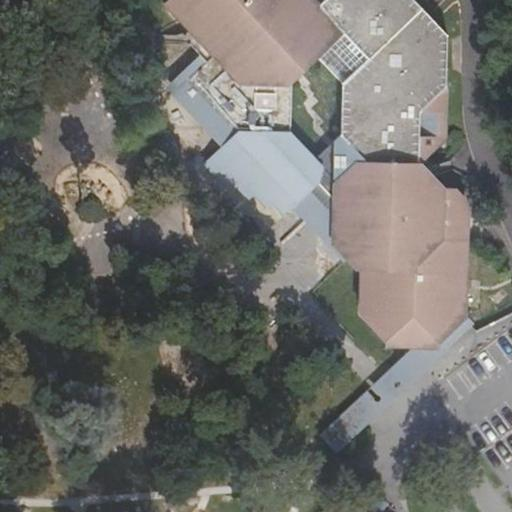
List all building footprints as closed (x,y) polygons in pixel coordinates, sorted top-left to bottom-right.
[(160,0),(156,5),(206,60),(182,85),(231,139),(215,153),(268,206),(280,218),(315,184),(316,161),(339,185),(338,236),(361,262),(361,303),(392,335),(384,342),(397,342),(398,335),(415,336),(414,343),(414,348),(409,353),(423,368),(441,350),(436,344),(462,319),(467,222),(415,168),(439,141),(441,39),(405,0),(160,0)] [(182,85),(164,102),(215,153),(231,139),(182,85)] [(260,210),(268,206),(215,153),(197,171),(222,196),(230,191),(242,203),(250,200),(260,210)] [(361,319),(384,342),(392,335),(361,303),(361,319)] [(398,335),(397,342),(414,343),(415,336),(398,335)] [(409,353),(406,350),(379,374),(326,422),(335,449),(402,387),(423,368),(409,353)]
